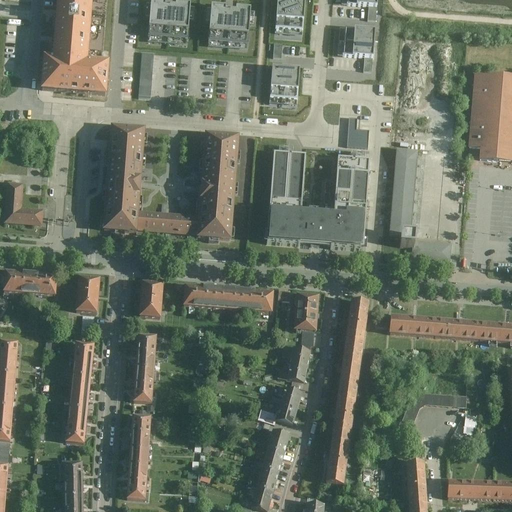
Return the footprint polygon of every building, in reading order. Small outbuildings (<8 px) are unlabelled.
[(59,0),(55,57),(48,56),(45,92),(110,97),(113,63),(93,61),(97,0),(59,0)] [(306,2),(277,0),(274,35),(303,37),(306,2)] [(337,0),(337,6),(377,9),(377,0),(337,0)] [(188,6),(148,3),(145,38),(185,41),(188,6)] [(248,11),(208,8),(206,43),(245,46),(248,11)] [(336,58),(372,61),(374,32),(339,30),(336,58)] [(155,100),(156,55),(144,54),(143,100),(155,100)] [(300,73),(270,71),(267,105),(296,107),(300,73)] [(511,163),(511,75),(473,72),(468,150),(479,151),(478,161),(506,163),(511,163)] [(357,119),(349,119),(348,149),(367,150),(368,131),(357,130),(357,119)] [(112,130),(104,232),(135,234),(136,232),(198,237),(198,239),(229,242),(237,139),(206,137),(200,220),(137,215),(144,132),(112,130)] [(417,153),(394,151),(389,234),(396,235),(395,247),(411,248),(410,260),(448,262),(449,245),(412,242),(417,153)] [(288,154),(271,153),(264,251),(362,258),(370,160),(334,159),(331,217),(304,216),(306,155),(288,154)] [(26,187),(9,185),(6,225),(44,229),(45,213),(24,211),(26,187)] [(29,295),(30,273),(4,271),(2,292),(29,295)] [(57,276),(30,273),(29,295),(55,297),(57,276)] [(99,280),(80,278),(76,314),(96,316),(99,280)] [(141,318),(159,320),(162,287),(145,285),(141,318)] [(212,290),(182,288),(180,308),(210,310),(212,290)] [(242,293),(212,290),(210,310),(241,312),(242,293)] [(288,303),(289,292),(278,291),(277,303),(288,303)] [(271,315),(272,295),(242,293),(241,312),(271,315)] [(317,296),(294,295),(291,331),(302,332),(300,347),(312,348),(317,296)] [(362,350),(368,306),(350,303),(343,347),(362,350)] [(93,337),(94,318),(83,317),(81,336),(93,337)] [(436,320),(389,317),(388,334),(434,338),(436,320)] [(481,324),(436,320),(434,338),(480,342),(481,324)] [(511,326),(481,324),(480,342),(511,345),(511,326)] [(154,356),(155,339),(134,338),(133,355),(154,356)] [(17,343),(0,342),(0,359),(16,361),(17,343)] [(92,364),(94,347),(75,345),(73,362),(92,364)] [(355,396),(362,350),(343,347),(337,394),(355,396)] [(309,352),(282,348),(280,358),(288,359),(287,365),(306,369),(309,352)] [(133,355),(132,371),(153,372),(154,356),(133,355)] [(0,359),(0,376),(15,378),(16,361),(0,359)] [(92,364),(73,362),(72,379),(91,381),(92,364)] [(306,369),(287,365),(286,371),(278,370),(276,380),(303,385),(306,369)] [(152,389),(153,372),(132,371),(131,387),(152,389)] [(15,378),(0,376),(0,393),(14,394),(15,378)] [(89,396),(91,381),(72,379),(70,395),(89,396)] [(152,389),(131,387),(130,404),(151,405),(152,389)] [(280,398),(278,405),(296,410),(301,394),(279,388),(276,396),(280,398)] [(0,393),(0,410),(12,411),(14,394),(0,393)] [(349,442),(355,396),(337,394),(330,439),(349,442)] [(466,398),(413,394),(401,423),(413,427),(419,411),(426,407),(465,410),(466,398)] [(89,396),(70,395),(68,411),(87,413),(89,396)] [(296,410),(278,405),(275,415),(261,411),(257,422),(274,427),(275,422),(292,427),(296,410)] [(12,411),(0,410),(0,425),(11,426),(12,411)] [(86,430),(87,413),(68,411),(67,427),(86,430)] [(495,421),(494,413),(485,414),(485,422),(495,421)] [(475,437),(477,417),(467,416),(465,436),(475,437)] [(149,436),(150,420),(128,418),(127,435),(149,436)] [(0,443),(9,444),(11,426),(0,425),(0,443)] [(84,446),(86,430),(67,427),(64,444),(84,446)] [(271,432),(268,441),(286,446),(288,437),(271,432)] [(147,453),(149,436),(127,435),(126,452),(147,453)] [(342,487),(349,442),(330,439),(323,485),(342,487)] [(268,441),(265,451),(283,456),(286,446),(268,441)] [(9,444),(0,443),(0,466),(8,467),(9,444)] [(283,456),(265,451),(262,460),(280,465),(283,456)] [(146,469),(147,453),(126,452),(125,468),(146,469)] [(280,465),(262,460),(260,470),(278,475),(280,465)] [(404,466),(406,511),(426,511),(423,464),(404,466)] [(82,484),(82,466),(62,466),(63,484),(82,484)] [(145,485),(146,469),(125,468),(124,484),(145,485)] [(278,475),(260,470),(257,480),(275,485),(278,475)] [(211,484),(213,478),(204,475),(202,481),(211,484)] [(275,485),(257,480),(254,489),(272,494),(275,485)] [(493,503),(493,485),(446,483),(446,502),(493,503)] [(63,484),(63,500),(83,499),(82,484),(63,484)] [(144,502),(145,485),(124,484),(123,501),(144,502)] [(511,485),(493,485),(493,503),(511,503),(511,485)] [(272,494),(254,489),(251,499),(269,504),(272,494)] [(82,511),(83,499),(63,500),(63,511),(82,511)] [(267,511),(269,504),(251,499),(248,509),(259,511),(267,511)]
